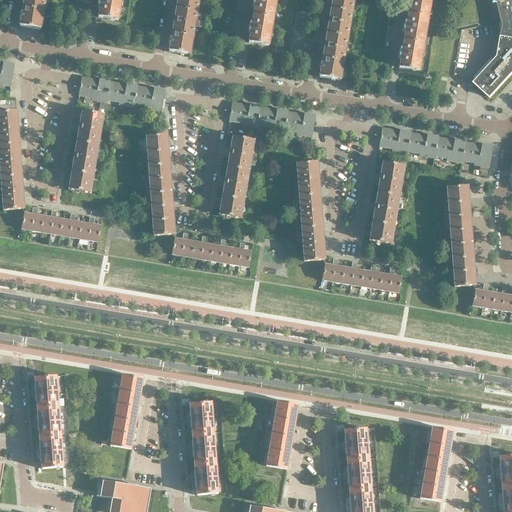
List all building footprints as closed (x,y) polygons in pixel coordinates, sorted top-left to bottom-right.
[(43,12),(45,0),(23,0),(22,9),(43,12)] [(118,21),(121,0),(98,0),(97,9),(99,9),(98,18),(118,21)] [(197,13),(198,0),(177,0),(176,9),(197,13)] [(273,19),(276,0),(253,0),(252,8),(254,8),(253,16),(273,19)] [(351,13),(353,0),(331,0),(330,10),(351,13)] [(428,18),(430,0),(407,0),(407,6),(409,6),(407,14),(428,18)] [(511,0),(510,0),(498,3),(502,21),(503,26),(498,57),(474,83),(490,98),(511,74),(511,0)] [(40,30),(43,12),(22,9),(19,27),(40,30)] [(192,38),(197,13),(176,9),(171,34),(192,38)] [(347,38),(351,13),(330,10),(326,35),(347,38)] [(423,45),(428,18),(407,14),(406,22),(404,22),(402,33),(404,33),(403,41),(423,45)] [(268,47),(273,19),(253,16),(251,23),(249,23),(247,34),(249,35),(248,43),(268,47)] [(189,56),(192,38),(171,34),(168,52),(189,56)] [(343,63),(347,38),(326,35),(322,60),(343,63)] [(418,72),(423,45),(403,41),(402,49),(399,48),(398,60),(400,60),(398,69),(418,72)] [(340,81),(343,63),(322,60),(319,78),(340,81)] [(0,85),(10,87),(14,65),(3,63),(3,65),(0,81),(0,85)] [(97,91),(99,81),(82,78),(78,96),(91,98),(91,100),(97,101),(98,92),(97,91)] [(106,103),(110,83),(110,81),(99,80),(99,81),(97,91),(98,92),(97,101),(106,103)] [(124,96),(126,85),(110,83),(106,103),(107,103),(107,101),(119,103),(118,105),(124,106),(126,96),(124,96)] [(133,108),(137,87),(137,86),(126,84),(126,85),(124,96),(126,96),(124,106),(133,108)] [(150,111),(154,90),(137,87),(133,108),(134,108),(135,106),(146,108),(146,110),(150,111)] [(161,112),(164,91),(154,89),(154,90),(150,111),(161,112)] [(247,117),(249,106),(232,103),(229,122),(242,124),(242,126),(247,127),(249,117),(247,117)] [(256,129),(260,108),(260,107),(250,105),(249,106),(247,117),(249,117),(247,127),(256,129)] [(275,122),(277,111),(260,108),(256,129),(257,129),(258,127),(269,129),(269,131),(274,132),(276,122),(275,122)] [(284,133),(287,113),(287,112),(277,110),(277,111),(275,122),(276,122),(274,132),(284,133)] [(0,146),(19,145),(17,128),(16,112),(0,113),(0,146)] [(97,146),(103,116),(82,112),(76,143),(97,146)] [(300,136),(304,116),(287,113),(284,133),(285,133),(285,131),(297,133),(296,135),(300,136)] [(311,138),(315,116),(304,114),(304,116),(300,136),(311,138)] [(397,143),(399,132),(382,129),(379,147),(392,149),(392,152),(397,153),(399,143),(397,143)] [(406,154),(410,134),(410,132),(399,131),(399,132),(397,143),(399,143),(397,153),(406,154)] [(425,147),(427,137),(410,134),(406,154),(407,154),(408,152),(419,154),(419,156),(424,157),(426,148),(425,147)] [(434,159),(437,138),(437,137),(427,135),(427,137),(425,147),(426,148),(424,157),(434,159)] [(168,152),(167,141),(166,136),(145,137),(147,154),(168,152)] [(248,172),(253,141),(232,138),(227,168),(248,172)] [(452,152),(454,141),(437,138),(434,159),(435,159),(435,157),(447,159),(446,161),(452,162),(453,152),(452,152)] [(461,163),(465,143),(465,142),(454,140),(454,141),(452,152),(453,152),(452,162),(461,163)] [(92,176),(97,146),(76,143),(71,172),(92,176)] [(478,166),(481,146),(465,143),(461,163),(462,164),(462,161),(474,163),(473,166),(478,166)] [(21,177),(19,145),(0,146),(0,175),(0,178),(21,177)] [(488,168),(492,146),(481,145),(481,146),(478,166),(488,168)] [(170,179),(168,163),(168,152),(147,154),(149,181),(170,179)] [(319,196),(317,163),(296,165),(298,197),(319,196)] [(398,198),(403,167),(382,163),(377,194),(398,198)] [(243,202),(248,172),(227,168),(222,198),(243,202)] [(89,194),(92,176),(71,172),(68,190),(89,194)] [(24,209),(21,177),(0,178),(3,211),(24,209)] [(172,207),(170,191),(170,179),(149,181),(151,208),(172,207)] [(468,203),(467,192),(467,187),(446,189),(447,205),(468,203)] [(393,227),(398,198),(377,194),(372,224),(393,227)] [(322,228),(319,196),(298,197),(301,229),(322,228)] [(239,220),(243,202),(222,198),(219,216),(239,220)] [(470,230),(469,214),(468,203),(447,205),(449,232),(470,230)] [(174,235),(173,218),(172,207),(151,208),(153,237),(173,235),(174,235)] [(40,233),(43,217),(36,216),(37,209),(33,208),(31,215),(24,213),(21,230),(40,233)] [(59,236),(62,220),(55,219),(56,212),(51,211),(50,218),(43,217),(40,233),(59,236)] [(78,240),(81,223),(74,222),(75,215),(70,215),(69,221),(62,220),(59,236),(78,240)] [(98,243),(100,226),(93,225),(94,219),(89,218),(88,224),(81,223),(78,240),(98,243)] [(390,245),(393,227),(372,224),(369,242),(390,245)] [(324,260),(322,228),(301,229),(303,262),(323,261),(324,260)] [(472,258),(471,242),(470,230),(449,232),(451,260),(472,258)] [(191,259),(193,242),(186,241),(187,235),(183,234),(182,240),(174,239),(171,255),(191,259)] [(209,262),(212,245),(205,244),(206,238),(202,237),(201,243),(193,242),(191,259),(209,262)] [(228,265),(231,249),(224,247),(225,241),(221,240),(219,247),(212,245),(209,262),(228,265)] [(248,268),(251,252),(243,251),(244,244),(239,243),(238,250),(231,249),(228,265),(248,268)] [(474,286),(473,269),(472,258),(451,260),(453,287),(474,286)] [(341,284),(344,268),(336,266),(337,260),(333,259),(332,266),(324,264),(322,281),(341,284)] [(360,287),(362,271),(355,270),(356,263),(352,262),(351,269),(344,268),(341,284),(360,287)] [(379,291),(381,274),(374,273),(375,266),(371,266),(370,272),(362,271),(360,287),(379,291)] [(398,294),(401,277),(393,276),(394,270),(390,269),(389,275),(381,274),(379,291),(398,294)] [(491,310),(494,293),(487,292),(488,286),(483,285),(482,291),(475,290),(472,306),(491,310)] [(510,313),(511,300),(511,296),(505,295),(507,289),(502,288),(501,295),(494,293),(491,310),(510,313)] [(140,395),(142,385),(143,379),(122,376),(119,391),(140,395)] [(58,407),(57,392),(55,377),(34,378),(37,409),(58,407)] [(135,422),(138,406),(140,395),(119,391),(115,419),(135,422)] [(292,438),(297,406),(277,402),(271,434),(292,438)] [(213,433),(212,418),(210,403),(189,404),(192,435),(213,433)] [(60,437),(59,422),(58,407),(37,409),(39,438),(60,437)] [(130,450),(133,433),(135,422),(115,419),(110,447),(130,450)] [(449,448),(451,437),(452,432),(431,428),(429,444),(449,448)] [(367,459),(366,444),(365,429),(344,431),(346,461),(367,459)] [(215,463),(214,448),(213,433),(192,435),(194,465),(215,463)] [(286,470),(292,438),(271,434),(266,467),(286,470)] [(62,468),(61,452),(60,437),(39,438),(41,469),(62,468)] [(445,475),(448,459),(449,448),(429,444),(424,471),(445,475)] [(511,486),(511,456),(499,457),(501,487),(511,486)] [(370,489),(369,474),(367,459),(346,461),(349,491),(370,489)] [(217,494),(216,478),(215,463),(194,465),(196,496),(217,494)] [(440,503),(443,486),(445,475),(424,471),(419,499),(440,503)] [(146,511),(150,490),(102,482),(99,497),(111,500),(110,506),(109,511),(146,511)] [(511,511),(511,486),(501,487),(502,511),(511,511)] [(371,511),(371,505),(370,489),(349,491),(350,511),(371,511)]
